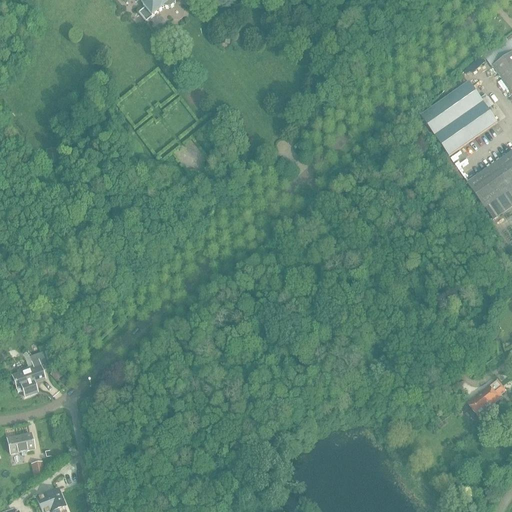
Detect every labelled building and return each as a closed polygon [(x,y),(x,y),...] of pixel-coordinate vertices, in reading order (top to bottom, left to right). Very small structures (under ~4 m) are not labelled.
[(150,0),(143,6),(146,8),(139,14),(146,23),(153,18),(154,18),(166,8),(171,9),(177,4),(175,0),(150,0)] [(511,39),(508,42),(506,39),(483,55),(493,69),(494,68),(511,94),(511,39)] [(486,95),(481,99),(470,83),(421,117),(450,157),(498,123),(488,109),(493,105),(486,95)] [(273,135),(282,144),(288,138),(279,129),(273,135)] [(511,152),(468,183),(486,209),(511,190),(511,152)] [(46,155),(48,166),(59,164),(57,153),(46,155)] [(41,343),(28,347),(31,357),(44,353),(41,343)] [(24,398),(37,393),(33,384),(44,380),(37,360),(31,363),(32,366),(17,371),(18,375),(11,377),(16,390),(17,393),(22,391),(24,398)] [(51,376),(56,381),(61,377),(56,371),(51,376)] [(475,413),(480,419),(487,413),(485,410),(500,399),(498,397),(506,391),(497,380),(489,387),(489,388),(468,404),(475,413)] [(21,456),(26,455),(25,452),(34,450),(30,434),(7,439),(10,455),(21,453),(21,456)] [(31,463),(33,476),(44,474),(42,462),(31,463)] [(48,487),(59,484),(57,479),(46,482),(48,487)] [(57,491),(36,499),(41,511),(58,511),(57,509),(63,507),(57,491)]
